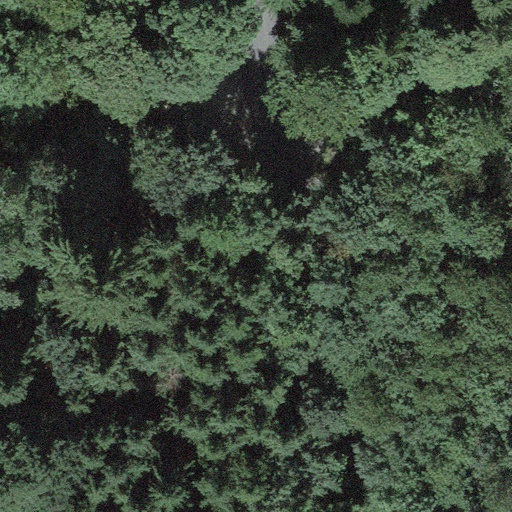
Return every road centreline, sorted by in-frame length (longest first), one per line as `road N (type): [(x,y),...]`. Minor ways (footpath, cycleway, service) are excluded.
road 1 (track): [(511,24),(276,116),(0,78)]
road 2 (tertiary): [(250,0),(368,511)]
